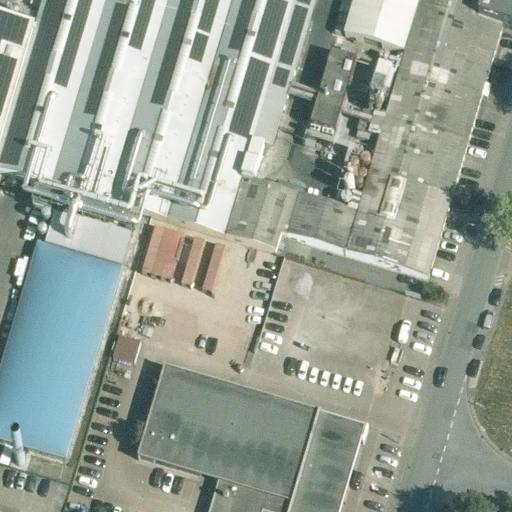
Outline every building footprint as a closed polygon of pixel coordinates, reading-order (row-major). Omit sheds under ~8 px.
[(172,0),(45,0),(0,154),(0,174),(111,207),(172,0)] [(234,0),(172,0),(111,207),(168,224),(234,0)] [(234,0),(168,224),(277,256),(283,237),(430,281),(506,24),(482,17),(486,0),(423,0),(407,57),(388,120),(376,116),(370,137),(382,141),(365,199),(359,216),(351,214),(256,185),(244,182),(262,121),(266,107),(282,51),(297,0),(234,0)] [(297,0),(282,51),(299,56),(294,73),(297,74),(318,0),(297,0)] [(423,0),(357,0),(346,38),(407,57),(423,0)] [(511,0),(486,0),(482,17),(506,24),(511,25),(511,0)] [(0,151),(36,29),(0,18),(0,151)] [(299,56),(282,51),(266,107),(285,113),(297,74),(294,73),(299,56)] [(334,56),(322,96),(318,95),(314,107),(318,108),(309,140),(334,148),(359,63),(334,56)] [(285,113),(266,107),(262,121),(276,126),(281,127),(285,113)] [(262,121),(244,182),(256,185),(267,148),(269,149),(276,126),(262,121)] [(365,199),(356,197),(351,214),(359,216),(365,199)] [(278,273),(263,334),(271,333),(275,319),(304,317),(306,308),(322,312),(330,312),(329,282),(310,277),(343,276),(283,261),(279,277),(278,273)] [(218,318),(228,272),(217,269),(207,316),(218,318)] [(244,327),(251,280),(240,278),(232,325),(244,327)] [(195,347),(197,336),(190,335),(195,314),(148,303),(140,334),(195,347)] [(142,345),(121,339),(115,361),(136,367),(142,345)] [(0,444),(64,460),(84,382),(28,368),(24,387),(12,384),(7,404),(0,402),(0,444)] [(342,511),(367,430),(167,370),(140,461),(221,484),(216,501),(213,511),(342,511)]
